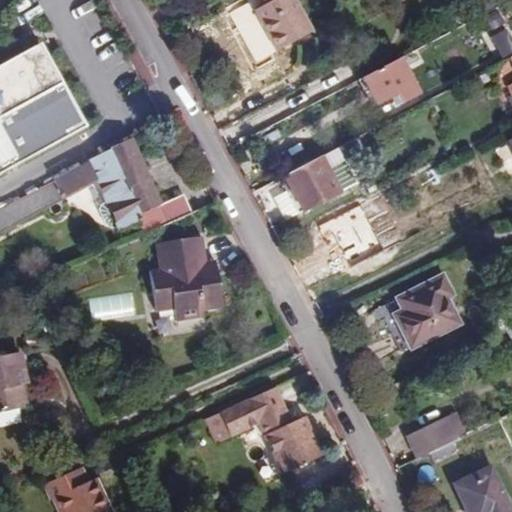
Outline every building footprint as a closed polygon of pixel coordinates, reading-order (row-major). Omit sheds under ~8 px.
[(276,24),(265,30),(279,54),(313,36),(293,0),(262,0),(268,9),(276,24)] [(257,15),(265,30),(276,24),(268,9),(257,15)] [(503,30),(495,13),(473,25),(481,41),(503,30)] [(473,25),(458,33),(466,50),(469,48),(476,62),(489,56),(481,41),(473,25)] [(0,69),(0,176),(85,130),(40,47),(13,62),(0,69)] [(399,64),(364,83),(378,111),(396,102),(401,109),(418,100),(399,64)] [(164,220),(130,143),(95,163),(99,170),(104,169),(109,181),(105,184),(123,224),(137,219),(142,229),(164,220)] [(323,163),(287,182),(305,216),(341,197),(323,163)] [(82,169),(11,208),(20,227),(64,203),(61,194),(88,180),(82,169)] [(279,220),(295,215),(285,184),(268,190),(279,220)] [(168,272),(160,273),(151,275),(158,316),(174,313),(176,325),(205,320),(204,314),(224,311),(218,277),(208,279),(206,265),(202,239),(164,246),(168,272)] [(156,247),(160,273),(168,272),(164,246),(156,247)] [(208,279),(218,277),(217,264),(206,265),(208,279)] [(415,354),(461,330),(449,307),(455,304),(445,283),(400,306),(405,317),(398,320),(415,354)] [(132,295),(88,297),(89,318),(133,316),(132,295)] [(28,355),(21,356),(27,377),(33,376),(28,355)] [(27,377),(21,356),(0,360),(0,415),(29,409),(22,379),(27,377)] [(290,429),(274,394),(233,412),(244,435),(261,427),(284,478),(322,461),(305,423),(290,429)] [(244,435),(233,412),(219,418),(229,441),(244,435)] [(408,446),(419,468),(456,449),(446,428),(408,446)] [(89,486),(81,471),(46,487),(52,502),(61,498),(66,511),(104,511),(92,485),(89,486)] [(505,511),(488,476),(451,495),(460,511),(505,511)]
